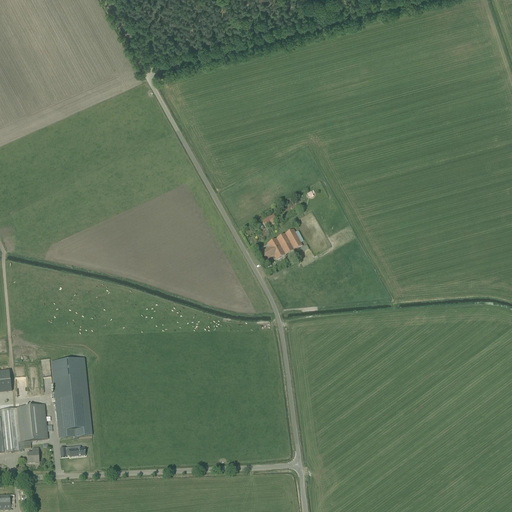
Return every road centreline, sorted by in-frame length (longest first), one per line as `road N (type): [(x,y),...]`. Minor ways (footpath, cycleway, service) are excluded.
road 1 (unclassified): [(145,71),(275,307),(298,466)]
road 2 (unclassified): [(0,479),(298,466)]
road 3 (unclassified): [(145,71),(413,0)]
road 4 (track): [(14,403),(0,243)]
